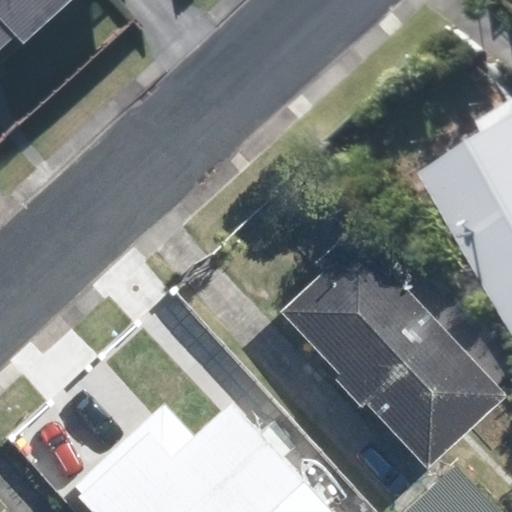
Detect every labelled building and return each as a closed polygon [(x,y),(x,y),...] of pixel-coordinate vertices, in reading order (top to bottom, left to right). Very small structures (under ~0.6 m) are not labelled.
[(0,0),(0,45),(5,40),(15,51),(69,0),(0,0)] [(498,139),(436,178),(511,298),(511,111),(490,126),(498,139)] [(357,235),(311,276),(320,284),(276,323),(423,486),(503,414),(403,305),(413,296),(357,235)] [(88,397),(58,422),(89,461),(120,436),(88,397)] [(155,445),(80,511),(295,511),(298,510),(223,427),(177,469),(155,445)] [(481,511),(452,480),(416,511),(481,511)]
